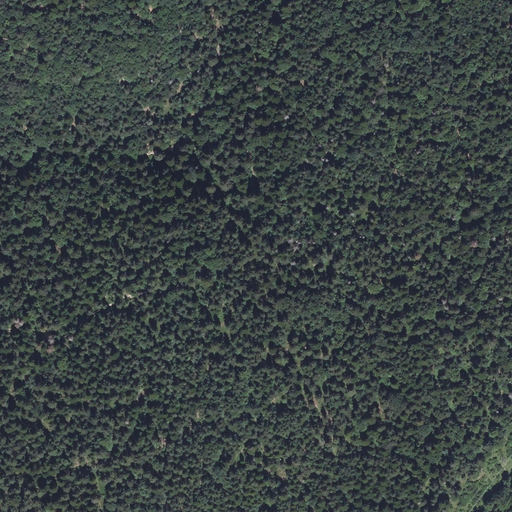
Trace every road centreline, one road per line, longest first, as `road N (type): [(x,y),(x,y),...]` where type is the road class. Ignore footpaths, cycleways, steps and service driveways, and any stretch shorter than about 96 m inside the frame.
road 1 (track): [(511,180),(492,206),(399,271),(281,263),(194,278),(202,290),(199,423),(219,478),(248,511)]
road 2 (track): [(0,332),(58,336),(116,302),(194,278),(254,190),(252,136),(277,23),(290,0)]
